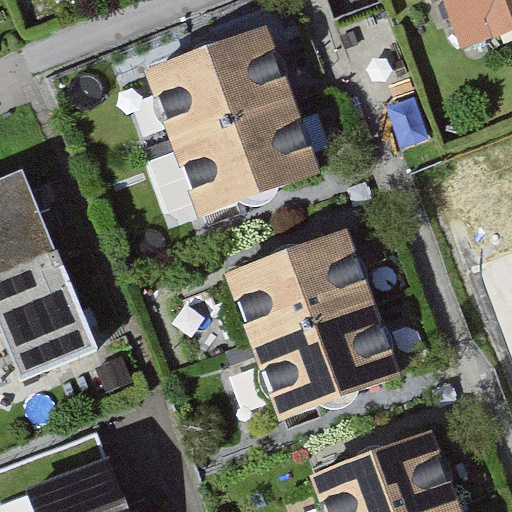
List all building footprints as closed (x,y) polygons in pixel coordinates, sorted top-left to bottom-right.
[(511,0),(412,0),(441,81),(511,56),(511,0)] [(123,77),(157,168),(128,179),(151,240),(182,229),(306,182),(249,30),(123,77)] [(0,214),(0,384),(1,386),(76,357),(73,341),(82,336),(75,317),(62,321),(23,232),(41,225),(29,202),(0,214)] [(260,426),(381,381),(327,233),(206,277),(260,426)] [(440,511),(412,433),(289,478),(301,511),(440,511)] [(4,497),(9,511),(105,511),(87,465),(4,497)]
